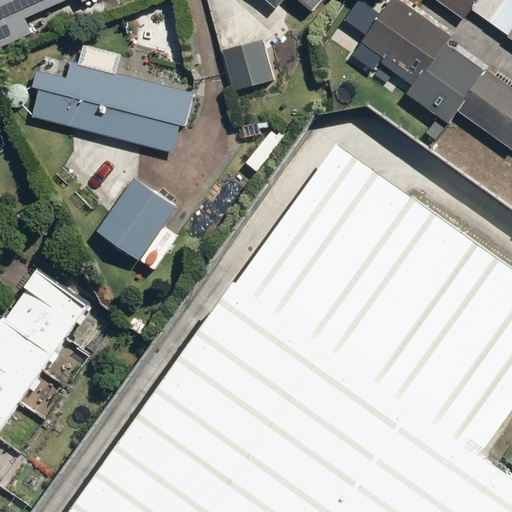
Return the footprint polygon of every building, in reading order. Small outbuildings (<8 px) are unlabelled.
[(0,0),(0,46),(93,5),(90,0),(0,0)] [(458,34),(410,0),(393,0),(385,12),(373,4),(354,31),(389,56),(379,71),(454,125),(466,109),(511,142),(511,83),(453,41),(458,34)] [(511,0),(443,0),(470,20),(478,8),(511,32),(511,0)] [(267,38),(228,49),(239,89),(278,78),(267,38)] [(45,87),(38,114),(180,150),(187,125),(192,126),(201,90),(122,70),(127,51),(87,41),(82,58),(66,54),(61,74),(43,69),(38,85),(45,87)] [(234,282),(477,454),(511,405),(511,277),(330,148),(234,282)] [(184,204),(140,174),(102,230),(145,260),(184,204)] [(0,439),(99,300),(46,263),(0,328),(0,439)] [(234,282),(67,511),(511,511),(511,479),(477,454),(234,282)] [(18,469),(0,455),(0,486),(3,489),(18,469)]
